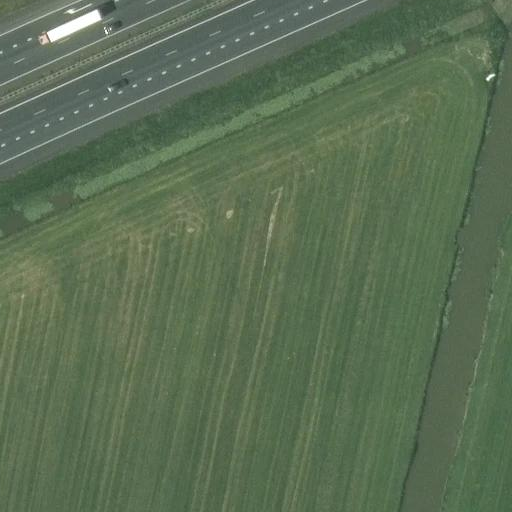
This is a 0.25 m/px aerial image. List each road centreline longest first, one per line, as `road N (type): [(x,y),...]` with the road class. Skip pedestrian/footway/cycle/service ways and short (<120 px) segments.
road 1 (motorway): [(0,130),(289,0)]
road 2 (motorway): [(154,0),(0,69)]
